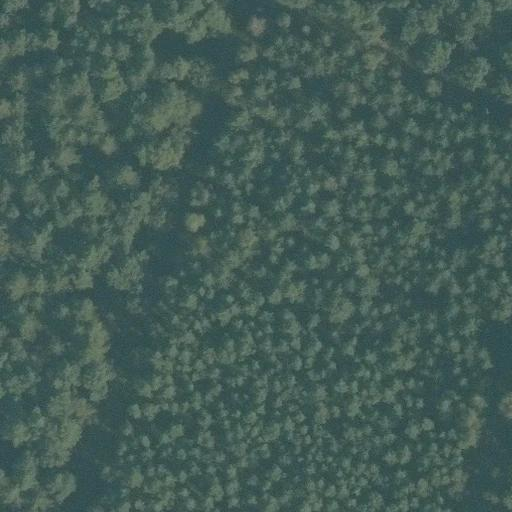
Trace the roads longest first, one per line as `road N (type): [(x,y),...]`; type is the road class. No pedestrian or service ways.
road 1 (track): [(77,511),(243,0)]
road 2 (track): [(470,511),(511,378)]
